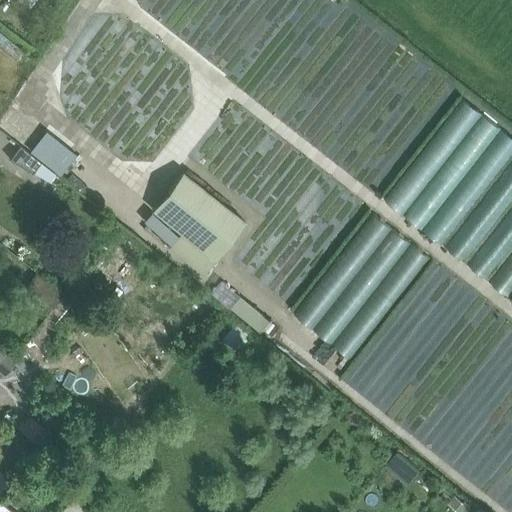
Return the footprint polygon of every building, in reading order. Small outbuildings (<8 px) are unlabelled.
[(16,0),(27,9),(34,0),(16,0)] [(40,163),(19,146),(9,159),(33,173),(40,163)] [(152,207),(191,238),(216,257),(245,219),(182,169),(152,207)] [(61,297),(43,282),(35,276),(25,288),(26,290),(20,299),(29,306),(35,298),(51,310),(61,297)] [(251,334),(235,321),(222,338),(237,351),(251,334)] [(0,372),(3,375),(14,362),(0,350),(0,372)] [(52,432),(30,416),(21,429),(42,446),(52,432)] [(399,478),(412,462),(396,449),(383,464),(399,478)] [(456,497),(449,505),(457,511),(461,511),(466,506),(456,497)] [(0,511),(12,511),(0,502),(0,501),(0,511)]
